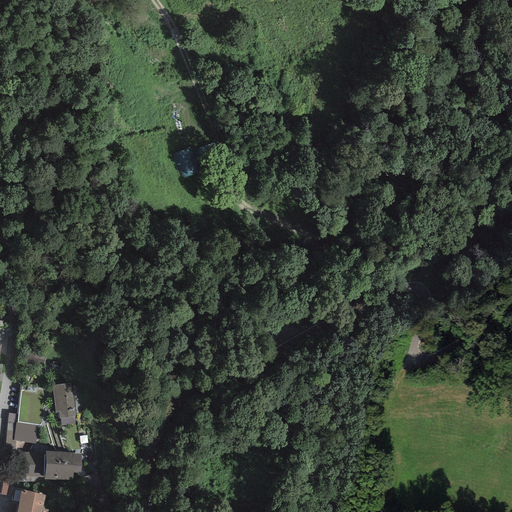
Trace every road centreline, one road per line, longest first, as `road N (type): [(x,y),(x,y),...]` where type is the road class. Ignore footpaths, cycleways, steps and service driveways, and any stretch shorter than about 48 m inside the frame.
road 1 (unclassified): [(511,313),(421,357),(426,301),(420,288),(408,286),(173,401),(147,451),(142,511)]
road 2 (track): [(173,401),(179,352),(195,327),(220,303),(322,248),(239,202),(154,0)]
road 3 (unclassified): [(0,429),(12,325),(0,254)]
